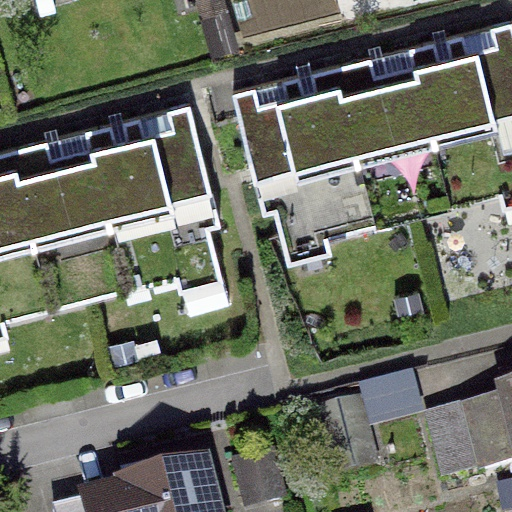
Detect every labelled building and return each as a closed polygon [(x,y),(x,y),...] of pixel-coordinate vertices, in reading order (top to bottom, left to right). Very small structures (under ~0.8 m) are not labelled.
[(511,35),(509,22),(229,94),(259,213),(270,210),(280,250),(511,190),(511,35)] [(204,227),(216,224),(185,105),(0,152),(0,321),(215,267),(204,227)] [(511,378),(500,381),(503,395),(500,395),(502,400),(425,419),(440,478),(479,468),(480,474),(511,466),(511,378)] [(327,451),(362,443),(353,408),(318,416),(327,451)] [(269,454),(230,464),(237,493),(276,483),(269,454)] [(207,511),(198,471),(162,479),(159,466),(119,475),(122,489),(119,490),(120,495),(49,511),(48,511),(207,511)]
